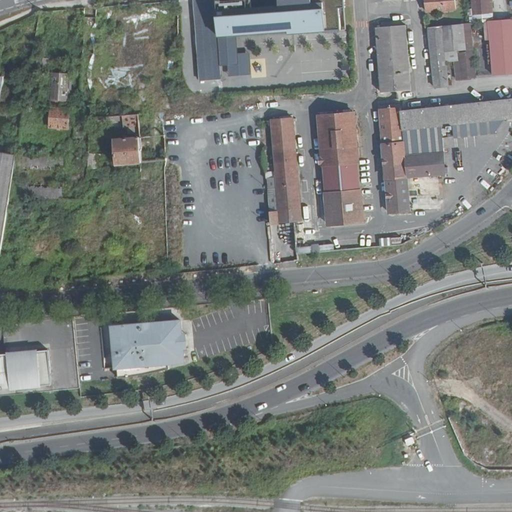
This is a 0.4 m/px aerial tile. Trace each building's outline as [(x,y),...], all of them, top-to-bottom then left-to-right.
[(277,0),(278,6),(251,8),(249,0),(213,0),(216,37),(218,67),(226,66),(227,77),(250,76),(248,53),(236,54),(235,35),(287,31),(287,34),(341,31),(339,9),(345,8),(344,0),(277,0)] [(424,0),(426,12),(455,9),(453,0),(424,0)] [(493,21),(492,14),(490,0),(471,0),(472,9),(468,9),(469,16),(470,15),(470,24),(484,23),(486,41),(489,41),(488,21),(493,21)] [(511,19),(493,21),(488,21),(489,41),(492,74),(511,72),(511,19)] [(393,26),(399,91),(411,90),(405,25),(393,26)] [(382,92),(399,91),(393,26),(376,28),(382,92)] [(448,86),(445,54),(443,29),(443,26),(429,27),(434,87),(448,86)] [(443,29),(445,54),(455,54),(457,79),(477,77),(472,26),(443,29)] [(33,58),(32,65),(47,66),(48,59),(33,58)] [(72,73),(50,72),(49,100),(70,101),(72,73)] [(0,256),(1,256),(10,196),(13,183),(17,154),(0,151),(0,102),(4,76),(0,75),(0,256)] [(511,98),(401,110),(402,130),(494,120),(511,117),(511,98)] [(21,129),(25,130),(33,131),(34,124),(29,123),(32,105),(25,104),(21,129)] [(70,108),(51,107),(50,127),(68,128),(70,108)] [(390,213),(410,211),(407,177),(402,130),(401,110),(400,109),(380,110),(390,213)] [(330,224),(364,221),(354,113),(319,115),(330,224)] [(117,164),(141,162),(138,114),(123,115),(124,127),(129,126),(129,133),(136,133),(137,137),(115,139),(117,164)] [(265,166),(271,223),(302,220),(293,118),(272,119),(276,165),(265,166)] [(402,130),(407,177),(445,174),(443,139),(495,134),(494,120),(402,130)] [(65,157),(19,155),(18,168),(64,170),(65,157)] [(63,185),(13,183),(10,196),(63,198),(63,185)] [(182,318),(112,326),(115,370),(119,369),(120,378),(143,375),(169,370),(170,366),(186,364),(185,349),(182,318)] [(0,354),(0,389),(52,385),(49,351),(0,354)]
